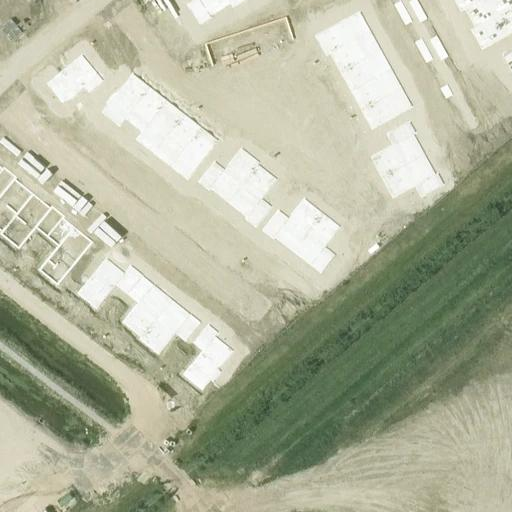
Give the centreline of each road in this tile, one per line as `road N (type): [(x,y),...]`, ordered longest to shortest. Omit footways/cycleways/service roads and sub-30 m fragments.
road 1 (residential): [(185,88),(356,224),(382,194),(291,47)]
road 2 (residential): [(141,453),(151,403),(137,383),(0,273)]
road 3 (residential): [(0,86),(96,0)]
road 4 (residential): [(25,439),(84,472),(141,453)]
